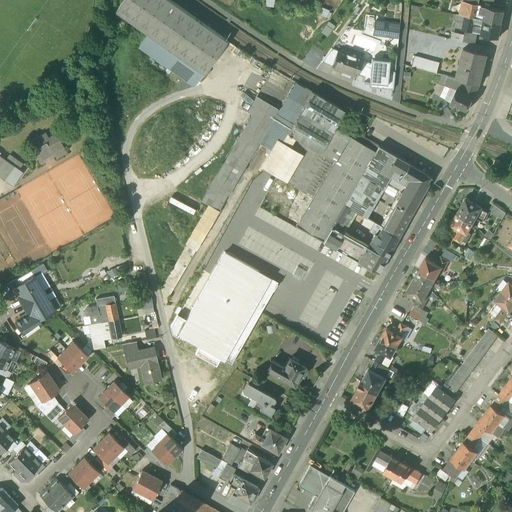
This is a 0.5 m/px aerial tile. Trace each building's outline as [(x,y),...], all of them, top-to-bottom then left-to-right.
[(169,0),(122,0),(115,11),(147,34),(173,52),(193,66),(203,74),(227,40),(169,0)] [(462,1),(459,14),(466,16),(469,2),(462,1)] [(478,4),(469,2),(466,16),(475,18),(478,4)] [(504,10),(482,5),(480,13),(486,14),(484,20),(501,24),(504,10)] [(475,18),(466,16),(463,30),(465,31),(471,32),(475,18)] [(501,24),(484,20),(481,34),(484,35),(484,38),(490,40),(491,36),(498,38),(501,24)] [(399,24),(375,21),(373,35),(398,38),(399,24)] [(329,22),(322,32),(328,36),(335,26),(329,22)] [(471,32),(465,31),(464,35),(463,42),(475,44),(477,33),(471,32)] [(464,35),(452,32),(451,39),(463,42),(464,35)] [(203,74),(147,34),(138,47),(195,86),(203,74)] [(341,51),(331,48),(323,60),(336,64),(338,58),(341,59),(343,53),(340,52),(341,51)] [(487,54),(463,48),(456,78),(462,80),(479,84),(487,54)] [(362,58),(341,51),(340,52),(343,53),(341,59),(338,58),(336,64),(335,68),(355,75),(356,73),(361,59),(362,58)] [(440,63),(420,58),(417,68),(437,74),(440,63)] [(369,78),(371,63),(361,59),(356,73),(356,74),(363,77),(362,82),(368,83),(369,78)] [(371,63),(369,78),(368,83),(380,84),(387,84),(389,70),(390,61),(371,59),(371,63)] [(380,84),(380,88),(393,89),(394,72),(389,70),(387,84),(380,84)] [(456,78),(448,77),(445,84),(457,89),(462,80),(456,78)] [(259,80),(253,89),(271,101),(277,91),(259,80)] [(478,88),(462,80),(457,89),(450,104),(459,108),(460,106),(468,109),(478,88)] [(296,100),(304,105),(311,91),(304,87),(296,100)] [(304,105),(283,141),(291,146),(296,138),(316,150),(320,152),(321,151),(335,127),(344,111),(311,91),(304,105)] [(256,98),(247,112),(252,115),(238,140),(254,150),(278,110),(256,98)] [(356,140),(335,127),(321,151),(335,160),(313,198),(314,198),(296,226),(322,241),(331,226),(344,204),(375,152),(375,151),(356,140)] [(48,138),(45,133),(32,141),(39,153),(48,148),(52,154),(64,147),(56,134),(48,138)] [(378,146),(359,135),(356,140),(375,151),(378,146)] [(238,140),(220,170),(237,180),(254,150),(238,140)] [(301,155),(281,143),(266,169),(286,181),(301,155)] [(401,159),(378,146),(375,151),(375,152),(344,204),(355,211),(366,217),(377,200),(382,191),(385,187),(391,177),(401,159)] [(294,186),(313,198),(335,160),(321,151),(320,152),(316,150),(294,186)] [(22,173),(0,157),(0,177),(13,186),(22,173)] [(432,178),(401,159),(391,177),(407,186),(401,196),(416,205),(432,178)] [(237,180),(220,170),(202,201),(210,206),(219,211),(237,180)] [(401,196),(392,209),(393,210),(389,217),(405,225),(416,205),(401,196)] [(463,201),(463,202),(457,214),(472,223),(476,216),(481,208),(481,207),(470,200),(469,199),(468,198),(466,198),(465,198),(464,198),(463,199),(463,201)] [(505,213),(493,203),(490,209),(488,211),(502,219),(505,213)] [(355,211),(344,204),(331,226),(341,232),(355,211)] [(200,223),(161,289),(164,304),(219,211),(210,206),(200,223)] [(201,207),(194,219),(200,223),(207,210),(201,207)] [(488,212),(481,208),(476,216),(483,220),(488,212)] [(472,223),(457,214),(451,223),(459,228),(465,232),(466,232),(472,223)] [(405,225),(389,217),(382,228),(398,237),(405,225)] [(382,228),(374,223),(369,232),(374,235),(377,236),(382,228)] [(341,232),(331,226),(322,241),(379,272),(387,258),(370,248),(341,232)] [(382,228),(377,236),(374,235),(371,241),(373,242),(370,248),(387,258),(398,237),(382,228)] [(465,232),(459,228),(453,239),(459,242),(465,232)] [(444,254),(452,258),(455,253),(446,249),(444,254)] [(277,281),(224,253),(187,320),(177,315),(170,328),(172,334),(177,338),(179,335),(199,346),(195,355),(217,366),(221,358),(232,364),(277,281)] [(437,264),(430,260),(431,260),(426,257),(423,262),(424,262),(419,270),(435,278),(438,273),(441,266),(437,264)] [(448,261),(441,257),(437,264),(441,266),(438,273),(441,274),(448,261)] [(15,280),(19,286),(34,277),(46,271),(42,265),(15,280)] [(435,278),(419,270),(414,279),(429,288),(432,284),(435,278)] [(45,296),(34,277),(19,286),(14,289),(25,305),(36,299),(37,301),(45,296)] [(444,284),(435,278),(432,284),(441,290),(444,284)] [(429,288),(414,279),(409,287),(406,292),(410,295),(411,294),(418,298),(422,301),(426,294),(429,288)] [(511,284),(511,283),(509,282),(502,291),(511,297),(511,284)] [(511,306),(511,297),(502,291),(495,300),(502,305),(500,308),(502,309),(504,307),(509,311),(511,306)] [(422,301),(418,298),(414,305),(421,309),(428,296),(426,294),(422,301)] [(37,323),(36,321),(54,310),(49,302),(45,296),(37,301),(36,299),(25,305),(30,314),(15,323),(23,334),(37,323)] [(114,296),(95,299),(97,306),(88,308),(86,309),(85,311),(84,313),(85,315),(87,316),(90,317),(91,324),(89,325),(89,326),(100,323),(97,307),(115,303),(114,296)] [(49,302),(54,310),(61,306),(56,298),(49,302)] [(151,298),(141,299),(143,309),(153,307),(151,298)] [(115,303),(97,307),(100,323),(108,322),(118,320),(115,303)] [(502,309),(495,319),(500,323),(509,311),(504,307),(502,309)] [(422,316),(412,310),(409,315),(419,320),(422,316)] [(118,320),(108,322),(112,340),(122,338),(118,320)] [(100,323),(89,326),(88,326),(92,344),(86,345),(92,351),(105,348),(104,341),(111,339),(111,340),(112,340),(108,322),(100,323)] [(40,328),(37,323),(23,334),(26,338),(40,328)] [(401,323),(395,333),(401,337),(407,327),(401,323)] [(395,333),(386,328),(384,333),(383,333),(381,337),(396,346),(402,337),(401,337),(395,333)] [(489,329),(447,385),(455,391),(456,391),(497,335),(489,329)] [(396,346),(381,337),(378,343),(375,348),(377,349),(380,351),(387,355),(390,357),(396,346)] [(15,349),(0,341),(0,354),(10,360),(15,349)] [(88,355),(73,341),(65,349),(80,363),(88,355)] [(136,343),(122,345),(124,354),(134,351),(135,354),(137,353),(137,352),(138,352),(136,343)] [(134,351),(124,354),(127,369),(140,366),(145,384),(160,381),(156,363),(157,362),(157,361),(156,361),(153,349),(154,349),(154,348),(138,352),(137,352),(137,353),(135,354),(134,351)] [(57,357),(57,358),(63,363),(72,372),(80,363),(65,349),(57,357)] [(57,357),(50,350),(46,355),(58,367),(63,363),(57,358),(57,357)] [(387,355),(380,351),(378,355),(375,361),(381,364),(387,355)] [(10,360),(0,354),(0,368),(5,371),(10,360)] [(47,363),(36,357),(34,362),(44,368),(47,363)] [(289,358),(284,367),(272,360),(267,370),(294,385),(300,375),(303,376),(306,370),(304,368),(305,367),(289,358)] [(381,364),(375,361),(370,369),(376,372),(381,364)] [(376,372),(385,378),(390,369),(381,364),(376,372)] [(5,371),(0,368),(0,374),(7,378),(9,373),(5,371)] [(370,369),(369,368),(361,382),(360,381),(357,387),(358,388),(351,401),(367,410),(385,378),(376,372),(370,369)] [(46,371),(30,383),(36,392),(53,381),(46,371)] [(53,381),(36,392),(42,401),(42,402),(52,395),(59,390),(53,381)] [(128,395),(114,381),(106,389),(120,403),(128,395)] [(274,397),(248,383),(243,392),(257,400),(253,406),(270,415),(274,407),(269,405),(271,402),(272,403),(274,402),(275,401),(275,400),(275,399),(275,398),(274,397)] [(447,385),(445,383),(440,390),(451,398),(455,391),(447,385)] [(511,394),(511,389),(506,385),(499,395),(507,401),(511,394)] [(440,390),(436,387),(429,397),(446,410),(454,400),(451,398),(440,390)] [(120,403),(106,389),(98,398),(107,406),(112,412),(120,403)] [(52,395),(42,402),(42,401),(36,406),(45,415),(58,403),(52,395)] [(507,401),(499,395),(491,404),(500,411),(503,407),(507,401)] [(446,410),(429,397),(421,407),(439,420),(446,410)] [(401,405),(391,399),(386,409),(396,414),(401,405)] [(511,404),(507,401),(503,407),(511,414),(511,404)] [(45,415),(52,422),(57,417),(65,410),(58,403),(45,415)] [(65,410),(57,417),(66,425),(80,411),(71,403),(65,410)] [(401,405),(396,414),(402,418),(408,407),(402,403),(401,405)] [(491,404),(490,404),(484,412),(498,423),(505,414),(500,411),(491,404)] [(112,412),(107,406),(102,410),(111,419),(115,414),(112,412)] [(439,420),(421,407),(414,417),(415,418),(426,426),(431,430),(439,420)] [(80,411),(66,425),(74,433),(81,426),(88,419),(80,411)] [(288,411),(283,422),(291,427),(297,416),(288,411)] [(498,423),(484,412),(477,421),(478,422),(487,428),(492,432),(498,423)] [(426,426),(415,418),(411,423),(422,432),(426,426)] [(176,434),(163,421),(158,425),(167,434),(172,438),(176,434)] [(487,428),(478,422),(471,431),(480,438),(487,428)] [(498,423),(492,432),(499,438),(506,428),(498,423)] [(81,426),(74,433),(68,439),(72,443),(85,430),(81,426)] [(286,438),(270,429),(264,439),(261,444),(277,453),(286,438)] [(6,431),(0,437),(0,454),(14,440),(6,431)] [(480,438),(471,431),(463,441),(472,448),(480,438)] [(118,441),(109,432),(101,440),(115,455),(123,447),(123,446),(118,441)] [(167,434),(159,442),(174,456),(182,448),(172,438),(167,434)] [(264,439),(255,434),(252,439),(261,444),(264,439)] [(135,450),(122,437),(118,441),(123,446),(123,447),(131,454),(135,450)] [(480,438),(472,448),(477,452),(487,459),(494,449),(480,438)] [(115,455),(101,440),(93,449),(100,455),(107,463),(115,455)] [(463,441),(456,449),(471,460),(477,452),(472,448),(463,441)] [(159,442),(151,450),(158,457),(165,464),(174,456),(159,442)] [(230,444),(221,460),(227,463),(226,463),(231,466),(234,461),(240,449),(230,444)] [(24,447),(8,463),(17,471),(33,455),(24,447)] [(246,451),(240,448),(240,449),(234,461),(249,469),(257,455),(247,449),(246,451)] [(151,450),(150,449),(146,453),(154,461),(158,457),(151,450)] [(471,460),(456,449),(450,458),(450,459),(464,469),(471,460)] [(221,460),(202,450),(199,457),(218,465),(221,460)] [(391,457),(380,451),(375,460),(386,466),(391,457)] [(33,455),(17,471),(25,480),(41,464),(33,455)] [(100,455),(96,459),(108,472),(112,468),(111,467),(107,463),(100,455)] [(115,455),(107,463),(111,467),(119,459),(115,455)] [(257,455),(249,469),(264,477),(271,463),(257,455)] [(401,462),(391,456),(391,457),(386,466),(383,471),(393,477),(401,462)] [(99,471),(84,457),(76,465),(90,479),(99,471)] [(464,469),(450,459),(443,469),(452,475),(457,479),(464,469)] [(218,465),(213,474),(218,477),(226,463),(227,463),(221,460),(218,465)] [(411,467),(401,462),(393,477),(402,482),(405,477),(410,468),(411,467)] [(226,463),(218,477),(227,482),(228,480),(232,473),(235,468),(231,466),(226,463)] [(90,479),(76,465),(68,473),(82,488),(90,479)] [(329,476),(309,465),(298,486),(314,495),(317,496),(329,476)] [(421,474),(410,468),(405,477),(416,483),(421,474)] [(152,476),(141,470),(132,488),(142,493),(152,476)] [(232,473),(228,480),(227,482),(234,486),(228,498),(231,500),(243,479),(232,473)] [(511,480),(511,476),(507,473),(502,482),(508,486),(511,480)] [(152,476),(142,493),(153,499),(162,481),(152,476)] [(327,511),(343,485),(329,476),(317,496),(314,495),(308,507),(308,508),(309,509),(314,511),(327,511)] [(57,479),(48,488),(65,504),(73,495),(66,488),(57,479)] [(258,488),(243,479),(231,500),(246,509),(258,488)] [(433,495),(441,498),(447,485),(439,481),(433,495)] [(78,492),(70,484),(66,488),(73,495),(74,496),(78,492)] [(170,485),(155,511),(174,511),(175,509),(171,507),(179,489),(170,485)] [(343,485),(327,511),(342,511),(354,491),(343,485)] [(56,511),(65,504),(48,488),(40,496),(55,511),(56,511)] [(0,489),(0,501),(2,504),(9,497),(2,489),(0,489)] [(219,511),(217,511),(179,489),(171,507),(175,509),(179,511),(219,511)] [(5,507),(0,511),(11,511),(16,507),(18,506),(10,497),(9,497),(2,504),(5,507)] [(381,498),(372,511),(386,511),(388,509),(391,504),(381,498)]
